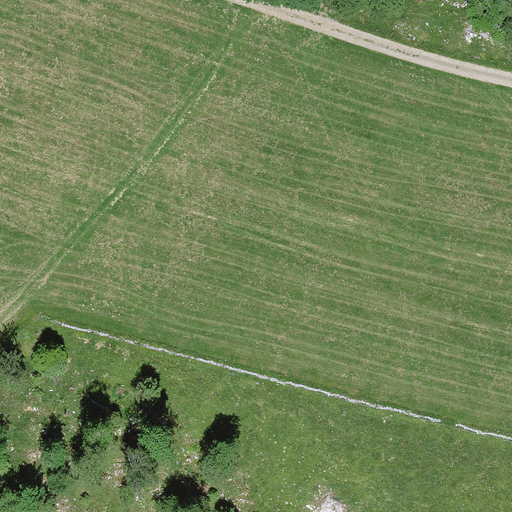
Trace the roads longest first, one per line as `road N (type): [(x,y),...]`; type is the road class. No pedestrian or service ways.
road 1 (track): [(0,364),(248,10)]
road 2 (track): [(511,75),(248,10)]
